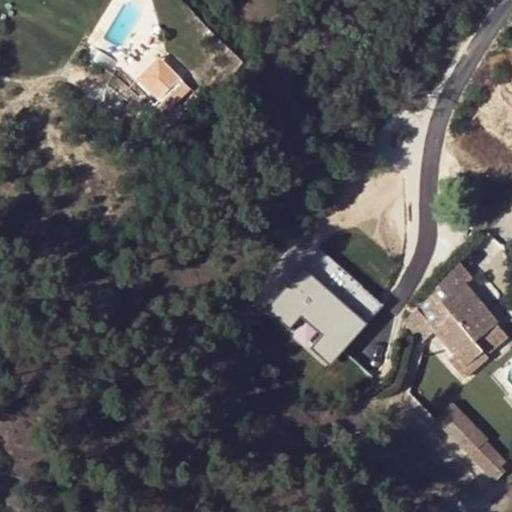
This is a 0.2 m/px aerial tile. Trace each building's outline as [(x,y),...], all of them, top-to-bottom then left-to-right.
[(180,78),(158,101),(168,111),(191,89),(180,78)] [(323,249),(317,257),(328,268),(335,260),(323,249)] [(317,257),(272,307),(282,316),(278,321),(290,332),(303,318),(320,334),(317,338),(337,355),(353,339),(337,326),(350,312),(368,328),(387,308),(335,260),(328,268),(317,257)] [(458,265),(453,271),(465,285),(471,280),(458,265)] [(453,271),(404,323),(422,342),(434,331),(466,366),(482,351),(475,342),(495,326),(496,324),(465,285),(453,271)] [(282,316),(272,307),(268,312),(278,321),(282,316)] [(353,339),(337,355),(340,359),(368,328),(350,312),(337,326),(353,339)] [(508,342),(495,326),(475,342),(482,351),(486,355),(490,352),(492,355),(508,342)] [(435,425),(494,486),(506,475),(501,470),(506,465),(487,444),(489,442),(453,406),(435,425)]
